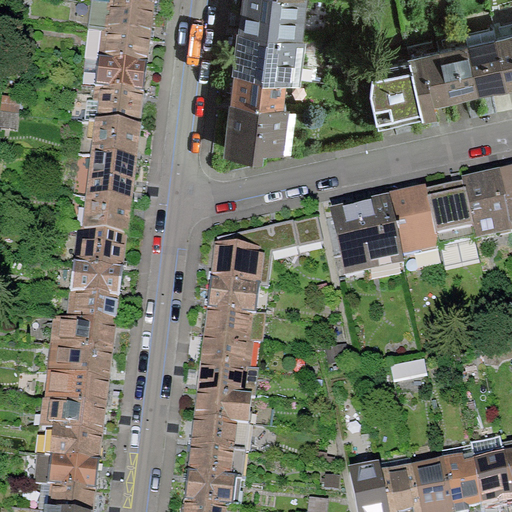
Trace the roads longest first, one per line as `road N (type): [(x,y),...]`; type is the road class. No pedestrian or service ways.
road 1 (residential): [(511,135),(182,204)]
road 2 (residential): [(182,204),(144,511)]
road 3 (residential): [(204,0),(182,204)]
